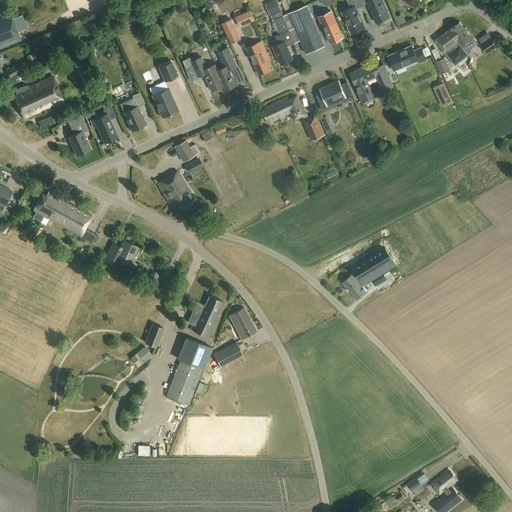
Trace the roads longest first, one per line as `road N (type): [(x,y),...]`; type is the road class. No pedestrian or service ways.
road 1 (unclassified): [(511,497),(374,340),(295,268),(232,240),(160,223)]
road 2 (residential): [(121,159),(468,4)]
road 3 (unclassified): [(326,511),(295,383),(261,317),(216,265),(160,223)]
